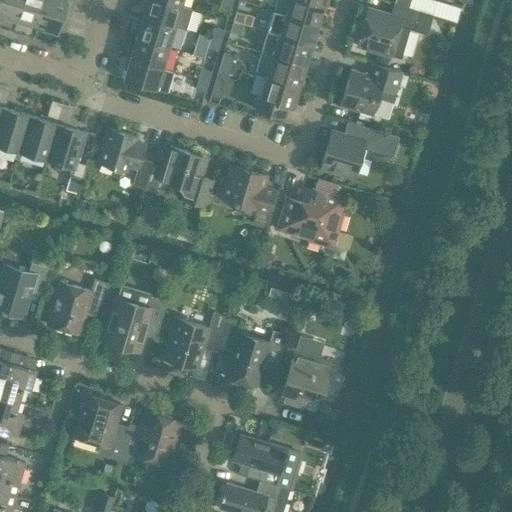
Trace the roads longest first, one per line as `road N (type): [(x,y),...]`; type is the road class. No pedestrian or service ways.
road 1 (unknown): [(506,0),(350,511)]
road 2 (residential): [(80,80),(96,102),(297,159),(345,0)]
road 3 (residential): [(0,339),(214,405),(184,511)]
road 4 (unclassified): [(422,511),(511,214)]
